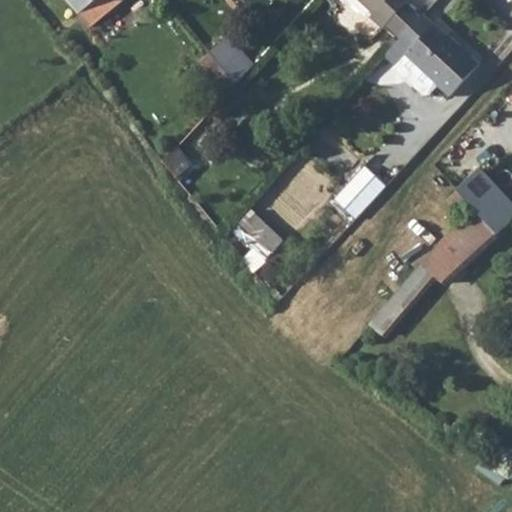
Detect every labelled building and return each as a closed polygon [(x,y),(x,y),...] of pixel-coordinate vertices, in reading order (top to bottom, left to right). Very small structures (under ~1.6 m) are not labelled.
[(65,0),(76,12),(86,26),(118,0),(65,0)] [(358,0),(372,12),(369,15),(380,26),(382,24),(402,4),(405,0),(358,0)] [(402,4),(382,24),(398,39),(417,18),(402,4)] [(398,39),(382,57),(392,67),(403,55),(432,25),(421,14),(417,18),(398,39)] [(432,25),(403,55),(447,95),(476,65),(444,36),(448,32),(436,20),(432,25)] [(227,38),(209,53),(234,85),(250,66),(227,38)] [(335,197),(357,217),(386,185),(363,164),(335,197)] [(464,206),(468,211),(490,233),(511,215),(511,203),(476,165),(451,187),(450,190),(441,197),(454,213),(464,206)] [(258,248),(248,259),(259,270),(291,239),(259,206),(238,227),(258,248)] [(431,242),(367,322),(381,334),(430,276),(437,282),(490,233),(468,211),(431,242)] [(511,405),(480,439),(511,468),(511,466),(511,405)]
